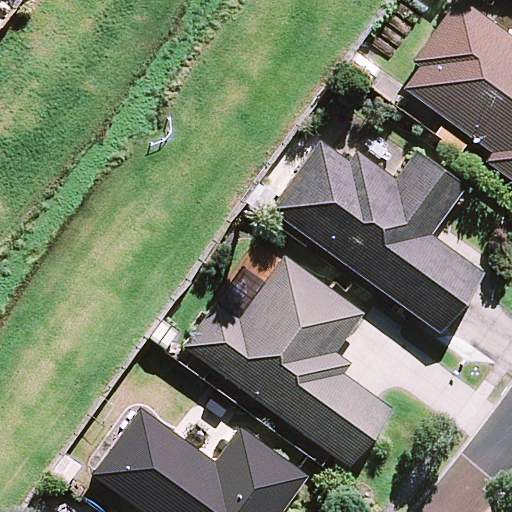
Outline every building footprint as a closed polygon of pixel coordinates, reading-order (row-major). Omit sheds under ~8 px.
[(511,39),(459,0),(452,0),(407,60),(416,66),(400,87),(488,153),(482,161),(511,183),(511,39)] [(346,161),(315,139),(265,209),(436,332),(479,273),(426,234),(461,185),(412,149),(391,178),(353,151),(346,161)] [(360,313),(280,255),(260,282),(233,318),(212,303),(179,346),(343,466),(387,407),(339,372),(347,362),(332,351),(360,313)] [(238,266),(212,303),(233,318),(260,282),(238,266)] [(280,511),(283,509),(276,504),(302,469),(236,419),(207,457),(136,403),(88,466),(147,511),(280,511)] [(72,511),(52,497),(41,511),(72,511)]
